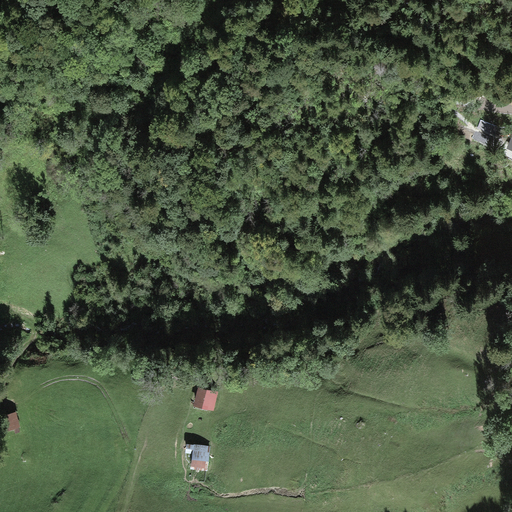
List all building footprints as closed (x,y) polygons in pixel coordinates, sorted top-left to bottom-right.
[(511,135),(511,139),(509,147),(511,148),(511,129),(502,130),(499,134),(510,135),(511,135)] [(176,366),(171,375),(178,378),(182,369),(176,366)] [(199,387),(195,403),(213,408),(217,393),(199,387)] [(15,412),(0,415),(0,426),(1,429),(14,426),(16,432),(19,432),(15,412)] [(187,444),(186,452),(193,452),(191,465),(206,467),(209,447),(187,444)]
